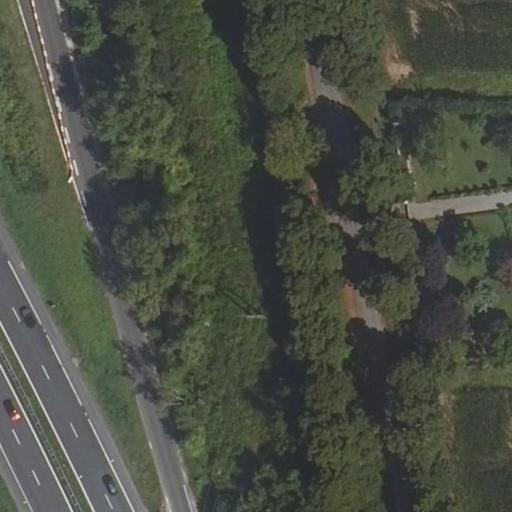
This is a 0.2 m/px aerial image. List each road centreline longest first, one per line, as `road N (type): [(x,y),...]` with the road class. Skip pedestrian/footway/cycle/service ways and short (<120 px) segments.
road 1 (trunk): [(181,511),(41,0)]
road 2 (unclassified): [(315,0),(383,414)]
road 3 (trunk): [(111,511),(0,288)]
